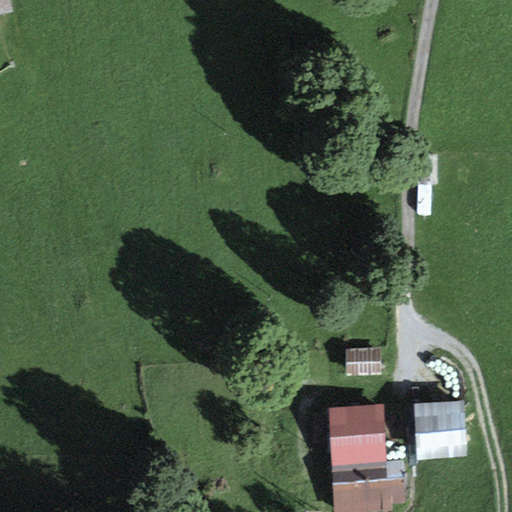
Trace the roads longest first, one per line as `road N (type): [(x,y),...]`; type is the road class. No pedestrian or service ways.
road 1 (track): [(401,402),(407,168),(433,0)]
road 2 (track): [(502,511),(471,365),(402,324)]
